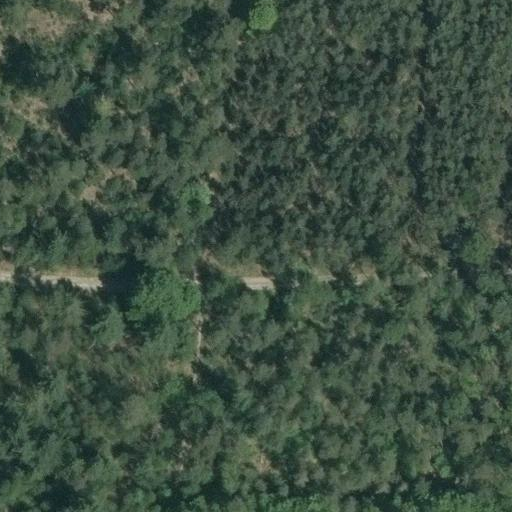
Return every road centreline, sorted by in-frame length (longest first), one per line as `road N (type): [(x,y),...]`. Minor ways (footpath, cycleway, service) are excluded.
road 1 (track): [(511,275),(192,283),(163,511)]
road 2 (track): [(192,283),(0,282)]
